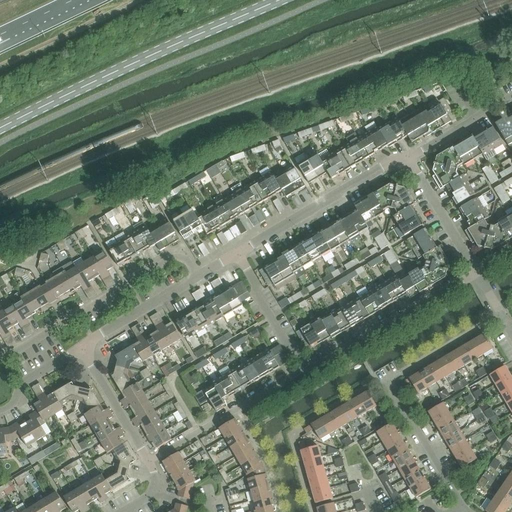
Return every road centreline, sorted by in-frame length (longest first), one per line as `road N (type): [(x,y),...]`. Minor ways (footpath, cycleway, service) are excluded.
road 1 (secondary): [(0,129),(282,0)]
road 2 (residential): [(0,357),(172,257),(186,259),(196,277)]
road 3 (residential): [(237,252),(409,157)]
road 4 (residential): [(477,271),(307,366)]
road 5 (residential): [(149,461),(307,366)]
road 6 (residential): [(466,511),(386,382)]
road 7 (residential): [(81,348),(196,277)]
road 8 (residential): [(307,366),(237,252)]
road 9 (residential): [(477,271),(409,157)]
road 10 (residential): [(149,461),(81,348)]
